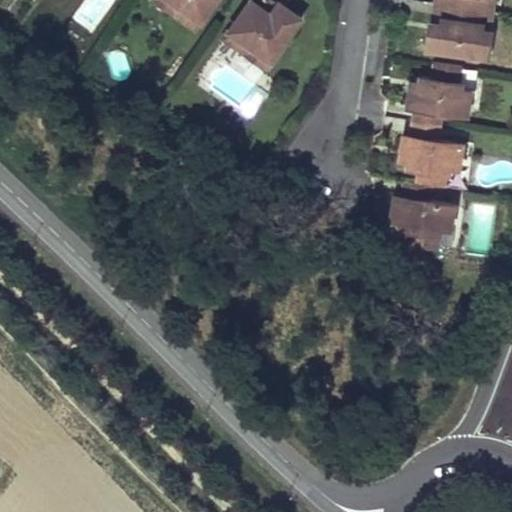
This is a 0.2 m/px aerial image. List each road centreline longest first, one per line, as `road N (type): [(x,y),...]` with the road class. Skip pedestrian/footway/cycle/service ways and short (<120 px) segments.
road 1 (tertiary): [(0,180),(314,487)]
road 2 (tertiary): [(511,323),(452,457)]
road 3 (residential): [(332,126),(357,0)]
